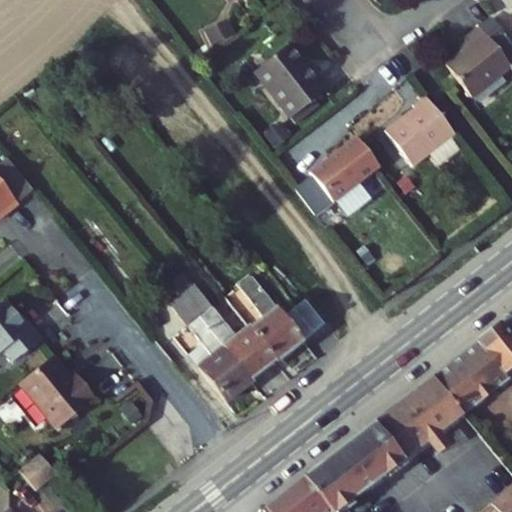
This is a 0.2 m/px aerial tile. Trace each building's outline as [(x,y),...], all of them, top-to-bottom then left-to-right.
[(220,0),(229,11),(243,0),(220,0)] [(510,78),(480,40),(466,51),(470,57),(445,77),(471,109),(510,78)] [(328,95),(286,48),(248,79),(290,127),(328,95)] [(403,109),(406,114),(375,139),(404,175),(424,158),(434,170),(457,152),(416,99),(403,109)] [(292,197),(313,223),(376,173),(352,144),(308,180),(310,182),(292,197)] [(0,165),(0,196),(7,205),(22,192),(0,165)] [(230,291),(242,307),(230,317),(269,364),(305,334),(282,306),(271,315),(244,280),(230,291)] [(158,309),(180,335),(166,345),(217,405),(243,385),(192,323),(204,312),(184,288),(158,309)] [(316,325),(294,298),(282,306),(305,334),(316,325)] [(0,306),(0,356),(4,362),(31,339),(17,322),(14,324),(0,306)] [(230,317),(217,327),(204,312),(192,323),(243,385),(269,364),(230,317)] [(511,321),(489,339),(511,366),(511,321)] [(511,366),(489,339),(296,491),(311,511),(346,511),(415,458),(429,446),(450,429),(498,391),(495,388),(511,374),(511,366)] [(60,378),(43,357),(28,369),(9,385),(47,431),(85,399),(65,374),(60,378)] [(429,446),(415,458),(425,470),(439,458),(429,446)] [(46,482),(31,464),(11,480),(25,498),(46,482)] [(511,511),(511,487),(484,510),(485,511),(511,511)] [(311,511),(296,491),(269,511),(311,511)]
